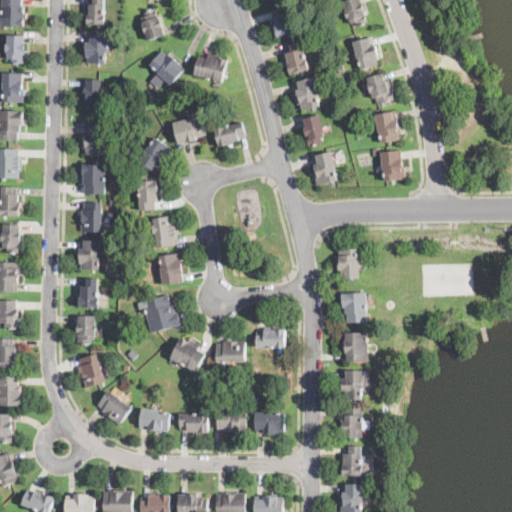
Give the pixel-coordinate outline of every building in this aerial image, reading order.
[(24,0),(24,5),(24,6),(26,6),(25,27),(3,27),(3,0),(24,0)] [(104,0),(104,23),(85,23),(85,14),(88,14),(88,3),(93,3),(93,0),(104,0)] [(364,14),(368,22),(357,26),(355,22),(351,23),(349,17),(348,18),(345,11),(346,10),(343,2),(347,0),(361,0),(365,10),(363,11),(364,14)] [(294,31),(278,37),(274,25),(276,24),(273,17),(277,16),(275,9),(286,5),(294,31)] [(155,8),(157,15),(159,15),(166,34),(148,40),(141,17),(147,15),(145,11),(155,8)] [(110,33),(109,51),(105,51),(105,63),(88,62),(88,56),(84,56),(85,41),(89,41),(89,32),(110,33)] [(27,63),(13,63),(13,59),(8,59),(9,35),(28,35),(27,63)] [(378,57),(379,59),(378,59),(379,65),(361,69),(358,58),(357,58),(353,41),(373,36),(378,57)] [(300,41),(305,59),(307,58),(309,69),(290,74),(288,63),(289,62),(287,52),(292,51),(290,44),(300,41)] [(162,50),(166,54),(168,52),(179,63),(179,64),(184,68),(169,83),(166,80),(159,87),(151,80),(159,72),(150,64),(162,50)] [(207,57),(208,57),(208,55),(219,58),(220,57),(228,59),(222,81),(203,76),(203,77),(194,74),(200,55),(207,57)] [(24,102),(5,101),(5,90),(3,90),(4,73),(21,74),(21,81),(25,81),(24,102)] [(385,79),(385,80),(389,79),(395,99),(377,104),(375,97),(373,97),(372,92),(370,92),(367,81),(368,81),(367,77),(383,73),(385,79)] [(318,94),(320,105),(302,110),(301,103),(299,103),(295,89),(299,88),(297,80),(314,77),(318,94)] [(102,96),(99,96),(99,100),(96,100),(96,106),(83,106),(84,79),(102,79),(102,96)] [(24,124),(23,125),(22,125),(22,131),(20,131),(20,140),(0,139),(1,109),(24,110),(24,124)] [(396,118),(398,127),(401,126),(402,132),(399,133),(400,139),(381,142),(380,131),(379,131),(376,114),(395,110),(396,118)] [(323,131),(324,136),(320,137),(321,143),(309,146),(306,137),(307,136),(306,132),(305,132),(304,126),(305,126),(303,119),(320,114),(324,131),(323,131)] [(203,116),(207,134),(196,137),(197,139),(179,143),(173,122),(191,117),(192,120),(196,119),(196,118),(203,116)] [(243,121),(246,135),(238,137),(239,140),(234,141),(234,142),(219,146),(215,127),(224,125),(225,126),(243,121)] [(103,143),(103,153),(86,154),(86,147),(83,147),(82,133),(86,133),(85,125),(105,125),(105,143),(103,143)] [(156,136),(171,146),(168,151),(169,152),(156,171),(139,160),(149,145),(150,146),(156,136)] [(22,163),(21,173),(17,173),(17,177),(2,176),(2,149),(22,149),(22,163)] [(401,158),(402,166),(405,166),(406,179),(385,180),(384,168),(383,168),(383,164),(382,151),(400,149),(401,158)] [(337,179),(317,184),(313,164),(315,164),(313,155),(332,151),(336,168),(335,168),(337,179)] [(106,172),(105,193),(86,193),(86,184),(84,184),(84,173),(82,173),(82,172),(82,164),(106,164),(106,172)] [(155,209),(139,209),(138,180),(156,179),(157,202),(155,202),(155,209)] [(15,187),(15,194),(19,194),(20,205),(22,205),(22,216),(2,216),(1,205),(3,205),(3,187),(15,187)] [(102,201),(100,232),(80,231),(80,216),(81,211),(82,211),(82,208),(85,208),(85,200),(102,201)] [(172,215),(173,222),(176,222),(179,237),(175,238),(176,243),(158,247),(156,233),(154,233),(153,225),(155,225),(154,218),(172,215)] [(24,232),(23,242),(21,241),(21,244),(19,244),(19,253),(9,253),(9,249),(3,248),(3,240),(3,234),(5,234),(5,224),(22,224),(22,232),(24,232)] [(99,261),(99,269),(81,269),(81,262),(79,262),(79,261),(79,248),(82,248),(82,239),(101,239),(101,258),(99,258),(99,261)] [(358,258),(359,259),(360,276),(342,278),(342,269),(338,269),(337,257),(341,257),(340,249),(358,248),(358,258)] [(178,253),(179,258),(181,258),(184,282),(163,285),(161,267),(162,266),(160,255),(178,253)] [(16,291),(0,291),(0,273),(1,273),(1,261),(21,261),(21,284),(16,284),(16,291)] [(98,278),(98,297),(99,297),(99,307),(79,307),(79,296),(81,296),(81,285),(86,285),(86,277),(98,278)] [(367,305),(367,321),(349,322),(348,313),(345,313),(345,307),(343,307),(342,293),(366,291),(367,305)] [(170,301),(171,305),(173,304),(175,312),(177,311),(181,325),(151,333),(144,307),(140,308),(138,302),(168,294),(170,301)] [(21,317),(19,318),(19,329),(6,329),(6,323),(2,323),(2,318),(0,318),(1,300),(19,300),(18,308),(21,308),(21,317)] [(96,315),(95,340),(91,340),(91,344),(78,344),(78,332),(79,315),(96,315)] [(286,329),(286,346),(286,348),(275,348),(275,347),(257,347),(257,334),(264,334),(264,329),(286,329)] [(368,332),(368,343),(369,343),(369,361),(346,361),(346,352),(344,352),(344,339),(346,339),(346,332),(368,332)] [(181,337),(189,341),(190,339),(201,344),(199,349),(206,352),(196,371),(171,357),(181,337)] [(19,359),(18,368),(0,367),(0,338),(11,338),(10,345),(17,345),(16,356),(19,356),(19,359)] [(234,339),(234,341),(246,341),(246,361),(217,361),(217,342),(224,342),(224,340),(226,340),(226,339),(234,339)] [(139,353),(135,358),(129,352),(134,347),(139,353)] [(98,353),(105,381),(86,386),(83,374),(80,375),(77,366),(81,365),(79,358),(98,353)] [(361,391),(362,399),(344,399),(344,393),(341,393),(341,378),(344,378),(343,370),(364,370),(364,388),(361,388),(361,391)] [(23,393),(22,393),(22,396),(23,396),(23,405),(0,405),(0,376),(20,376),(20,385),(23,386),(23,393)] [(133,407),(120,424),(102,410),(103,408),(98,405),(109,390),(133,407)] [(363,407),(363,422),(363,436),(344,436),(344,431),(341,430),(341,418),(345,418),(345,407),(363,407)] [(171,413),(169,431),(163,430),(162,432),(150,431),(151,429),(140,427),(142,408),(161,410),(160,412),(171,413)] [(236,411),(236,412),(247,412),(247,433),(234,433),(234,430),(218,430),(218,410),(236,411)] [(286,413),(285,431),(278,431),(278,432),(256,431),(256,411),(274,411),(274,413),(286,413)] [(209,413),(209,432),(193,432),(193,429),(181,429),(181,413),(209,413)] [(14,422),(14,432),(13,432),(13,445),(0,445),(0,414),(13,414),(12,421),(14,422)] [(362,446),(361,458),(361,464),(368,464),(368,476),(342,475),(343,464),(344,464),(344,453),(350,453),(350,446),(362,446)] [(8,456),(10,462),(15,459),(23,479),(5,487),(0,476),(0,456),(7,454),(8,456)] [(364,484),(364,491),(363,501),(362,501),(362,511),(340,511),(341,489),(343,489),(343,483),(364,484)] [(43,493),(47,494),(58,499),(52,511),(43,511),(23,504),(29,490),(35,493),(37,490),(43,493)] [(133,490),(133,511),(104,511),(104,491),(110,491),(110,490),(133,490)] [(245,511),(217,511),(217,493),(223,493),(223,492),(241,492),(245,492),(245,511)] [(95,496),(94,511),(66,511),(66,497),(75,498),(75,493),(89,493),(89,496),(95,496)] [(199,493),(199,496),(203,496),(203,498),(208,498),(208,511),(180,511),(180,494),(199,493)] [(171,494),(171,511),(142,511),(141,500),(149,500),(149,495),(161,495),(161,494),(171,494)] [(279,494),(279,496),(283,496),(283,511),(255,511),(255,498),(264,498),(264,494),(279,494)]
